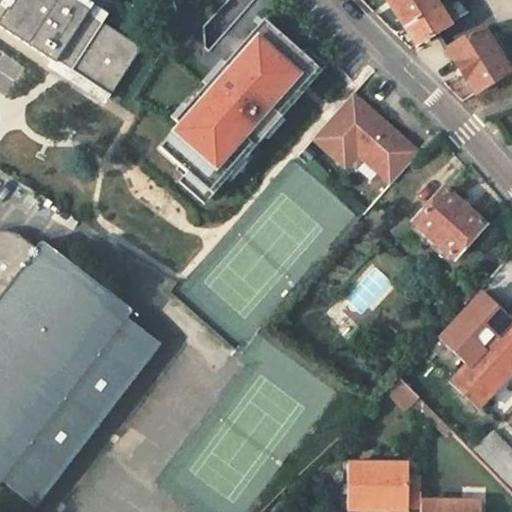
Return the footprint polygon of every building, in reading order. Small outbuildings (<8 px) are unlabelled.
[(142,48),(100,21),(99,23),(86,15),(89,11),(72,0),(15,0),(9,10),(6,8),(0,17),(0,27),(55,63),(56,61),(69,69),(67,71),(109,98),(142,48)] [(436,3),(434,0),(386,0),(405,28),(439,7),(436,3)] [(458,18),(448,1),(442,5),(439,7),(449,24),(458,18)] [(449,24),(439,7),(405,28),(409,35),(415,45),(449,24)] [(291,40),(266,19),(190,108),(196,113),(184,126),(164,150),(213,191),(243,155),(249,159),(269,135),(264,130),(279,112),(284,117),(305,92),(296,84),(316,61),(291,40)] [(464,20),(438,37),(447,49),(456,64),(476,93),(509,72),(505,65),(501,58),(485,33),(481,27),(472,33),(464,20)] [(511,52),(495,26),(485,33),(501,58),(511,52)] [(296,84),(305,92),(325,69),(316,61),(296,84)] [(342,162),(358,145),(396,179),(418,154),(379,120),(351,95),(314,138),(342,162)] [(196,113),(190,108),(179,122),(184,126),(196,113)] [(264,130),(269,135),(284,117),(279,112),(264,130)] [(243,155),(213,191),(219,196),(249,159),(243,155)] [(482,224),(444,189),(414,223),(453,257),(482,224)] [(125,318),(131,310),(56,253),(42,242),(36,249),(18,236),(13,233),(0,231),(0,511),(27,511),(159,342),(125,318)] [(477,291),(470,284),(466,289),(473,295),(477,291)] [(460,310),(473,295),(466,289),(452,304),(460,310)] [(467,365),(503,325),(476,300),(440,340),(467,365)] [(467,365),(450,383),(477,408),(511,370),(511,315),(503,325),(467,365)] [(493,410),(511,391),(511,384),(509,380),(486,402),(493,410)] [(414,402),(404,391),(396,398),(406,410),(414,402)] [(422,402),(422,411),(446,437),(451,432),(422,402)] [(511,449),(494,431),(474,449),(511,487),(511,449)] [(471,449),(478,443),(473,438),(467,444),(471,449)] [(408,486),(408,464),(347,464),(347,509),(408,509),(408,507),(421,508),(421,501),(421,486),(408,486)] [(480,511),(481,502),(421,501),(421,508),(420,511),(480,511)]
